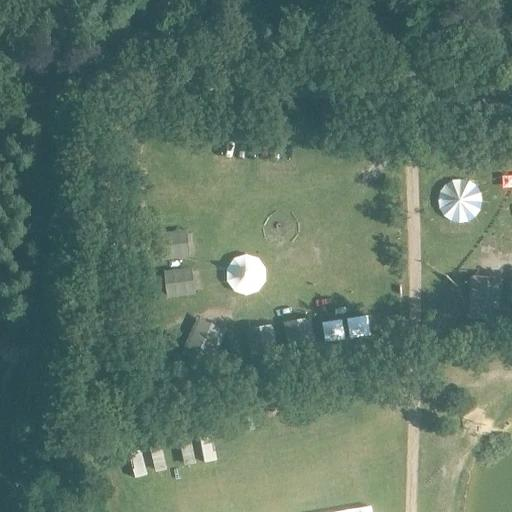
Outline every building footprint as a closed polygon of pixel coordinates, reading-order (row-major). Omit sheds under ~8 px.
[(207,159),(204,199),(271,205),(267,250),(327,256),(332,210),(502,225),(498,270),(511,271),(511,185),(319,169),(320,159),(304,158),(303,168),(207,159)] [(442,223),(443,240),(470,239),(469,222),(442,223)] [(190,248),(160,254),(163,272),(193,266),(190,248)] [(191,280),(166,293),(171,304),(196,291),(191,280)] [(94,387),(130,384),(127,344),(91,347),(94,387)] [(115,508),(127,496),(120,488),(107,500),(115,508)]
